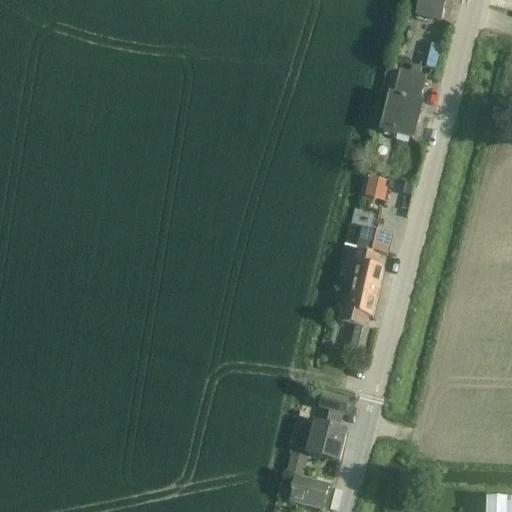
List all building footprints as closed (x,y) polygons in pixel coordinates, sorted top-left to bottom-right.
[(440,23),(445,0),(420,0),(416,17),(440,23)] [(428,57),(425,69),(434,71),(437,60),(428,57)] [(418,108),(425,80),(399,74),(392,101),(391,101),(382,134),(412,141),(421,109),(418,108)] [(385,204),(390,183),(369,178),(365,199),(385,204)] [(405,185),(402,196),(410,198),(413,187),(405,185)] [(352,283),(379,291),(384,271),(378,270),(380,259),(370,257),(371,254),(386,258),(391,238),(361,232),(352,266),(355,267),(352,283)] [(372,320),(379,291),(352,283),(345,313),(340,312),(337,326),(353,330),(349,351),(362,353),(368,333),(364,332),(367,319),(372,320)] [(345,417),(349,401),(322,394),(318,411),(345,417)] [(338,465),(345,433),(314,426),(306,457),(338,465)] [(304,479),(307,461),(289,457),(285,475),(304,479)] [(323,511),(329,488),(296,480),(290,504),(323,511)] [(511,511),(511,504),(485,503),(484,511),(511,511)]
